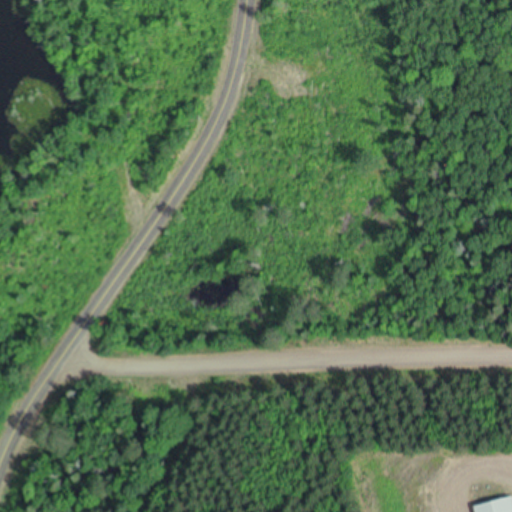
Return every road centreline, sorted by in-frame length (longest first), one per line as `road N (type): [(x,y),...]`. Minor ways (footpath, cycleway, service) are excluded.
road 1 (residential): [(114,281),(232,114),(252,0)]
road 2 (residential): [(0,462),(51,369),(114,281)]
